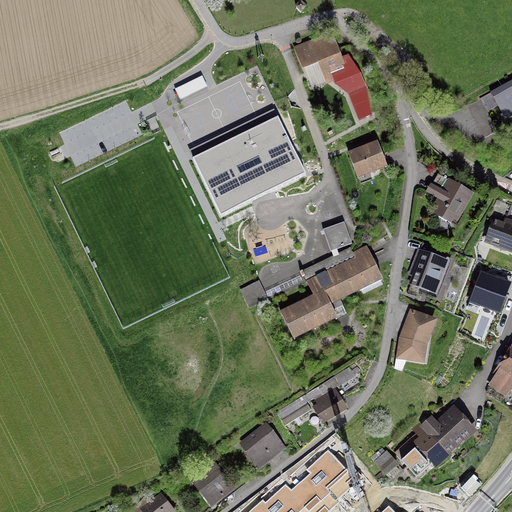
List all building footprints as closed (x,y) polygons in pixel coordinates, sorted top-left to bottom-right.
[(295,6),(301,11),(306,6),(301,0),(295,6)] [(343,56),(332,31),(293,47),(311,89),(333,80),(335,82),(349,94),(358,120),(372,114),(367,86),(348,54),(343,56)] [(202,75),(175,88),(180,99),(207,85),(202,75)] [(511,114),(511,85),(510,82),(479,98),(488,114),(499,107),(505,118),(511,114)] [(488,114),(479,98),(468,105),(486,137),(497,131),(488,114)] [(306,175),(278,118),(236,138),(194,158),(222,215),(261,197),(306,175)] [(387,166),(378,141),(348,152),(358,177),(387,166)] [(474,195),(438,174),(428,192),(438,198),(432,207),(436,209),(433,214),(451,224),(454,220),(458,222),(474,195)] [(511,207),(495,202),(490,219),(494,220),(505,224),(506,221),(511,207)] [(511,223),(506,221),(505,224),(494,220),(487,242),(511,250),(511,227),(510,227),(511,223)] [(344,222),(323,230),(331,251),(352,244),(351,241),(344,222)] [(374,262),(366,247),(365,247),(365,248),(353,254),(353,253),(352,254),(355,259),(327,273),(326,270),(324,271),(322,268),(318,269),(315,271),(316,275),(315,275),(311,267),(303,271),(302,271),(300,272),(302,276),(304,276),(307,281),(315,298),(282,313),(282,312),(281,312),(294,340),(295,339),(294,338),(314,328),(315,330),(316,329),(315,328),(335,318),(336,319),(337,319),(329,304),(330,304),(332,306),(339,303),(338,300),(339,299),(340,301),(340,299),(360,289),(361,291),(360,289),(361,289),(363,293),(382,283),(380,279),(381,281),(382,280),(374,262)] [(436,295),(449,261),(418,249),(408,275),(412,277),(409,284),(436,295)] [(509,285),(482,275),(472,301),(499,312),(509,285)] [(258,282),(241,290),(250,308),(267,299),(258,282)] [(438,321),(411,310),(400,338),(397,360),(426,364),(427,347),(438,321)] [(511,349),(488,386),(508,399),(511,392),(511,349)] [(332,378),(276,412),(279,417),(280,417),(285,426),(311,410),(306,401),(307,400),(308,401),(336,384),(338,387),(339,386),(345,395),(362,384),(360,371),(358,368),(353,372),(352,371),(350,372),(347,368),(332,378)] [(322,421),(323,423),(346,408),(335,390),(317,401),(319,404),(314,408),(320,418),(318,418),(320,421),(322,421)] [(476,432),(454,409),(437,425),(432,419),(419,431),(424,437),(414,446),(410,442),(396,454),(419,479),(432,467),(435,470),(476,432)] [(283,447),(266,426),(243,445),(255,460),(265,452),(270,457),(283,447)] [(334,457),(328,450),(306,470),(310,474),(291,491),(285,485),(265,503),(262,500),(248,511),(329,511),(339,504),(337,501),(357,483),(363,478),(339,452),(334,457)] [(404,473),(387,453),(374,464),(391,484),(404,473)] [(232,488),(214,464),(194,481),(206,496),(207,495),(213,503),(232,488)] [(174,511),(161,495),(151,504),(146,498),(139,503),(144,509),(142,510),(143,511),(174,511)]
